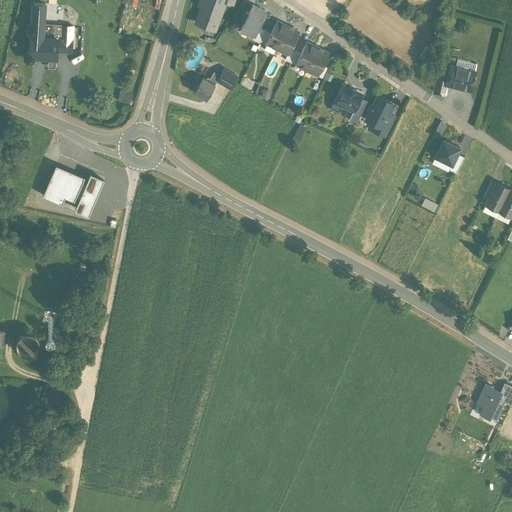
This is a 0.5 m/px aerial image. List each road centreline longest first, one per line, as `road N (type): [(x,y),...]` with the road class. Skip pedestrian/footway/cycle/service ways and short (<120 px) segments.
road 1 (tertiary): [(183,173),(511,362)]
road 2 (residential): [(287,0),(511,163)]
